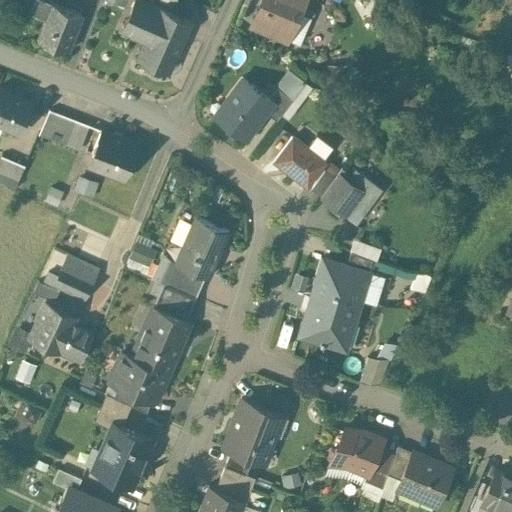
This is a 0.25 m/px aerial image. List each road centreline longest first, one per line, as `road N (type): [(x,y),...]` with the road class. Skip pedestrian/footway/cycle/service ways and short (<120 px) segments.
road 1 (residential): [(239,342),(511,445)]
road 2 (residential): [(239,342),(257,335),(292,209),(248,174)]
road 3 (residential): [(0,48),(173,119)]
road 4 (residential): [(165,511),(239,342)]
road 5 (residential): [(248,174),(259,204),(230,326),(239,342)]
road 6 (residential): [(228,0),(173,119)]
